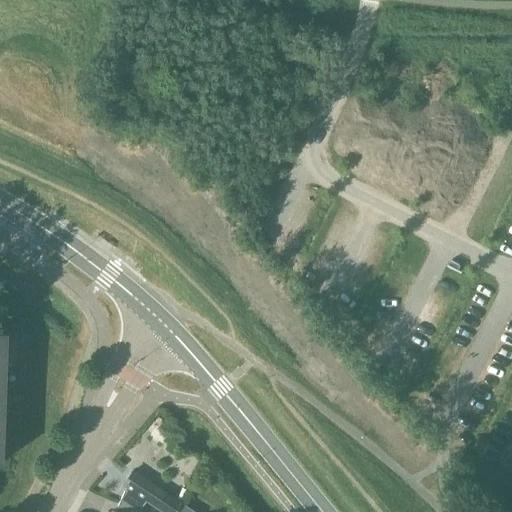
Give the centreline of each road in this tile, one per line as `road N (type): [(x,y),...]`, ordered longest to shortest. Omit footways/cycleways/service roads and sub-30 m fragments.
road 1 (secondary): [(323,511),(161,324)]
road 2 (tertiary): [(53,511),(161,324)]
road 3 (secondary): [(161,324),(78,253),(0,203)]
